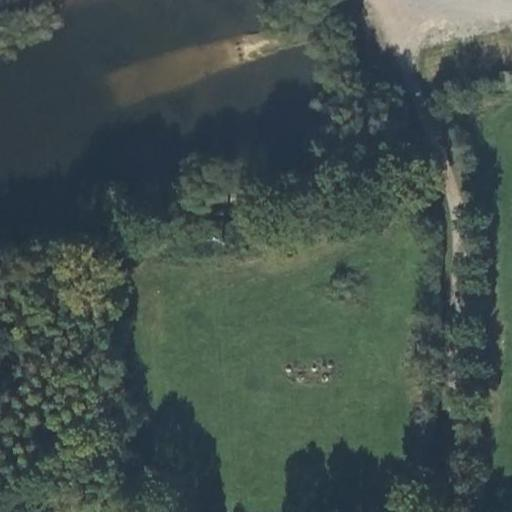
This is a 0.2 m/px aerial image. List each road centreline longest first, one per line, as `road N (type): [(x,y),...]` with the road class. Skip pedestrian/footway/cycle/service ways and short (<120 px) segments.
road 1 (track): [(405,3),(408,66),(458,199),(451,511)]
road 2 (track): [(458,199),(408,216),(355,259),(328,268),(139,295)]
